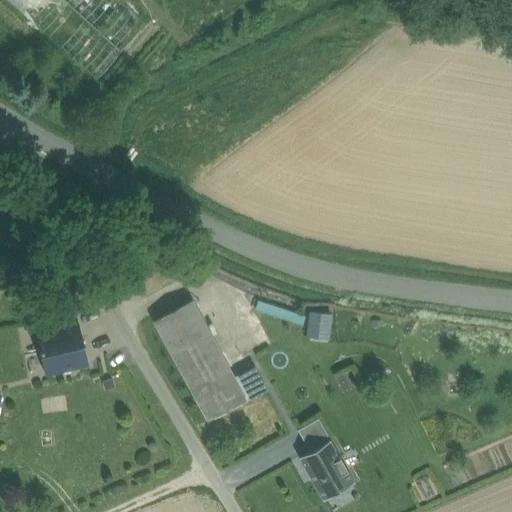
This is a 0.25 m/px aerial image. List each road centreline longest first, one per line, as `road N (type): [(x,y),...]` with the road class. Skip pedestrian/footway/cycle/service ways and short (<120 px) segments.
road 1 (unclassified): [(10,121),(268,257),(366,285),(511,304)]
road 2 (residential): [(10,121),(58,226),(241,511)]
